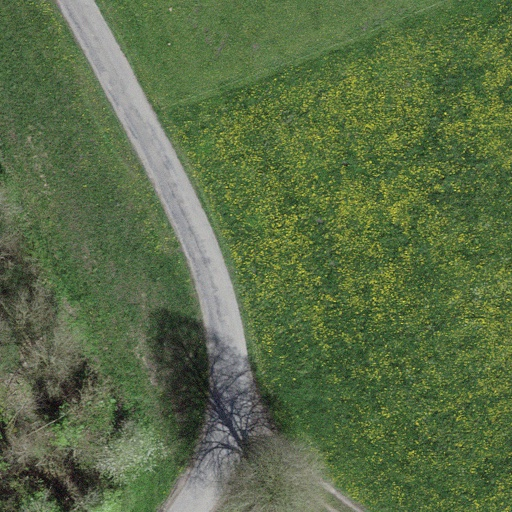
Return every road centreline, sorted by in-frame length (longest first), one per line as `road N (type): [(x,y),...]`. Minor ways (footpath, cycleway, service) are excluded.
road 1 (unclassified): [(73,0),(200,254),(227,336),(226,443),(216,476),(191,511)]
road 2 (track): [(231,412),(309,487),(348,511)]
